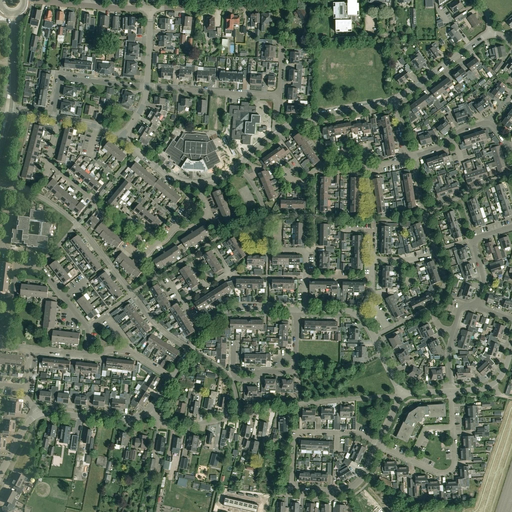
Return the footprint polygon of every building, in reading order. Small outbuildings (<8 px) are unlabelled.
[(333,8),(332,8),(332,12),(333,12),(334,19),(336,19),(336,27),(335,27),(335,31),(336,31),(336,32),(352,32),(352,21),(356,21),(356,16),(359,16),(358,0),(353,0),(348,0),(348,4),(344,4),(344,3),(333,3),(333,8)] [(377,0),(378,3),(379,3),(379,7),(386,7),(386,8),(389,8),(389,6),(389,0),(377,0)] [(454,13),(463,7),(458,0),(456,0),(448,5),(454,13)] [(301,19),(304,18),(305,21),(309,19),(302,8),(297,11),(294,13),(296,17),(299,16),(301,19)] [(32,18),(31,22),(38,24),(39,20),(41,12),(34,10),(32,18)] [(45,15),(44,20),(46,20),(45,23),(52,25),(53,22),(51,21),(52,15),(51,15),(51,12),(47,11),(46,15),(45,15)] [(455,20),(462,15),(460,12),(453,17),(455,20)] [(255,14),(251,14),(251,20),(251,27),(255,27),(255,23),(260,23),(260,14),(255,14)] [(264,32),(265,25),(265,24),(272,24),(272,14),(270,14),(269,14),(268,14),(262,14),(262,26),(262,32),(264,32)] [(479,23),(473,14),(467,18),(473,27),(479,23)] [(91,15),(84,15),(83,24),(91,25),(91,30),(94,31),(95,19),(91,18),(91,15)] [(233,31),(233,25),(233,16),(234,15),(233,15),(227,15),(227,23),(227,25),(226,25),(226,26),(225,34),(231,34),(231,31),(233,31)] [(208,26),(204,26),(204,33),(209,33),(209,38),(216,38),(215,34),(218,34),(217,34),(217,32),(215,32),(213,32),(213,29),(214,29),(214,22),(214,18),(209,18),(209,17),(208,16),(207,16),(207,17),(206,17),(206,18),(206,19),(206,20),(207,20),(208,20),(208,26)] [(100,26),(99,26),(99,34),(107,35),(107,27),(109,27),(110,18),(101,17),(100,26)] [(121,31),(121,28),(119,28),(120,26),(120,21),(119,21),(119,18),(113,17),(112,25),(112,28),(116,28),(116,31),(121,31)] [(161,30),(168,30),(168,33),(174,33),(175,30),(171,30),(171,25),(170,25),(161,24),(161,30)] [(455,43),(459,40),(460,41),(461,39),(462,38),(456,31),(459,29),(455,24),(451,27),(453,30),(448,34),(455,43)] [(166,36),(159,36),(159,41),(160,42),(160,41),(169,42),(170,42),(171,42),(171,37),(173,37),(173,34),(166,34),(166,36)] [(33,36),(30,47),(31,47),(30,51),(35,52),(36,48),(37,48),(39,37),(33,36)] [(107,48),(107,36),(102,36),(101,42),(96,41),(96,47),(101,47),(101,49),(107,49),(107,48)] [(265,49),(265,52),(275,52),(275,46),(272,46),(272,40),(265,40),(265,43),(264,43),(264,49),(265,49)] [(129,47),(129,50),(138,51),(139,45),(133,44),(134,41),(126,41),(126,46),(129,47)] [(160,42),(159,41),(159,47),(167,47),(167,50),(173,50),(173,47),(171,47),(171,42),(170,42),(169,42),(160,41),(160,42)] [(439,55),(435,49),(439,47),(435,42),(432,45),(433,47),(428,51),(431,56),(430,57),(433,60),(439,55)] [(492,55),(490,56),(491,60),(496,59),(496,58),(498,58),(506,56),(504,46),(492,48),(493,52),(491,53),(492,55)] [(132,57),(138,57),(138,51),(129,50),(129,53),(125,53),(124,59),(132,60),(132,57)] [(289,58),(299,59),(299,56),(303,56),(303,53),(305,53),(305,50),(298,50),(297,53),(290,52),(289,58)] [(275,58),(275,52),(265,52),(265,55),(261,54),(261,60),(267,61),(267,58),(275,58)] [(417,71),(422,67),(420,65),(425,61),(419,53),(416,55),(417,57),(410,62),(417,71)] [(64,68),(70,69),(71,60),(71,57),(69,56),(69,58),(62,57),(62,63),(65,63),(64,68)] [(92,66),(95,66),(96,58),(92,57),(92,62),(87,61),(86,70),(92,71),(92,66)] [(470,61),(477,69),(481,65),(475,57),(470,61)] [(297,64),(296,67),(302,68),(303,62),(299,62),(299,59),(289,58),(289,64),(297,64)] [(132,63),(132,60),(124,59),(124,62),(128,62),(127,68),(137,69),(137,63),(132,63)] [(511,71),(511,70),(511,59),(508,65),(505,63),(501,69),(505,72),(507,68),(511,71)] [(103,61),(97,60),(96,68),(99,68),(98,74),(105,74),(105,65),(102,65),(103,61)] [(497,73),(504,63),(499,60),(492,70),(497,73)] [(473,73),(470,75),(474,80),(477,78),(475,75),(477,74),(474,71),(477,69),(470,61),(466,64),(473,73)] [(109,65),(105,65),(105,74),(111,75),(111,69),(114,70),(115,62),(109,62),(109,65)] [(167,79),(168,68),(164,68),(165,65),(159,65),(159,71),(162,71),(161,79),(167,79)] [(176,72),(177,66),(174,65),(174,69),(168,68),(167,79),(173,80),(173,72),(176,72)] [(176,72),(180,72),(179,80),(185,80),(185,70),(180,69),(180,66),(177,66),(176,72)] [(197,81),(203,82),(203,71),(198,71),(198,66),(195,66),(195,67),(194,73),(198,74),(197,81)] [(189,70),(185,70),(185,80),(191,81),(191,73),(194,73),(195,67),(190,67),(189,70)] [(288,76),(298,77),(298,74),(302,74),(302,68),(296,67),(296,71),(289,70),(288,76)] [(127,68),(124,68),(123,77),(130,78),(131,75),(136,75),(137,69),(127,68)] [(207,71),(203,71),(203,82),(209,82),(209,76),(212,76),(212,75),(215,75),(216,69),(207,68),(207,71)] [(462,68),(457,71),(463,79),(466,77),(468,80),(469,79),(472,82),(474,80),(470,75),(468,76),(462,68)] [(42,73),(41,79),(50,80),(51,75),(46,74),(47,71),(44,71),(40,70),(39,73),(42,73)] [(238,72),(237,82),(243,83),(243,79),(246,79),(247,71),(244,70),(243,73),(238,72)] [(395,77),(400,84),(409,77),(405,70),(395,77)] [(226,71),(220,71),(217,71),(217,77),(220,77),(219,81),(225,82),(226,71)] [(266,73),(266,72),(265,73),(266,73),(265,78),(268,79),(268,86),(275,87),(276,83),(275,82),(275,77),(269,76),(269,71),(266,71),(266,73)] [(458,83),(463,79),(457,71),(452,75),(458,83)] [(265,73),(266,72),(262,72),(262,73),(257,73),(257,76),(256,75),(256,85),(262,86),(262,78),(265,78),(266,73),(265,73)] [(294,82),(294,85),(301,86),(301,80),(298,80),(298,77),(288,76),(288,82),(294,82)] [(443,81),(449,88),(453,85),(448,78),(443,81)] [(504,90),(507,87),(497,79),(495,83),(498,85),(494,90),(501,95),(505,90),(504,90)] [(446,94),(448,93),(446,90),(449,88),(443,81),(439,84),(446,94)] [(440,95),(443,93),(445,95),(446,94),(439,84),(435,88),(440,95)] [(301,92),(301,86),(294,85),(294,86),(295,86),(295,89),(287,88),(287,94),(297,95),(297,92),(301,92)] [(65,89),(64,89),(63,90),(63,91),(62,92),(63,93),(63,95),(64,95),(63,96),(73,97),(74,93),(77,93),(78,91),(81,91),(81,88),(71,86),(70,89),(65,88),(65,89)] [(435,88),(431,91),(436,98),(440,95),(435,88)] [(124,98),(133,101),(134,95),(125,92),(126,90),(123,89),(121,94),(125,95),(124,98)] [(501,95),(494,90),(493,92),(490,89),(486,94),(492,99),(494,96),(498,99),(501,95)] [(294,100),(294,104),(300,104),(300,98),(297,98),(297,95),(287,94),(287,100),(294,100)] [(427,94),(422,98),(427,105),(429,107),(433,104),(433,103),(427,94)] [(480,98),(482,101),(479,103),(485,111),(490,107),(486,102),(488,100),(484,94),(480,98)] [(162,105),(162,109),(162,110),(168,112),(168,103),(165,103),(166,99),(160,99),(160,98),(155,97),(154,105),(162,105)] [(131,107),(133,101),(124,98),(122,104),(119,103),(118,106),(125,108),(126,105),(131,107)] [(269,103),(272,103),(272,98),(260,98),(261,106),(269,106),(269,103)] [(427,105),(422,98),(418,101),(425,110),(427,109),(425,106),(427,105)] [(184,107),(191,107),(191,100),(182,99),(181,104),(178,104),(178,112),(182,112),(184,110),(184,107)] [(37,106),(34,105),(33,108),(40,109),(41,106),(45,107),(46,102),(37,100),(37,106)] [(62,104),(61,104),(61,105),(60,106),(60,107),(60,108),(60,110),(61,110),(61,111),(70,112),(71,108),(73,108),(74,105),(75,105),(76,102),(68,101),(68,104),(62,103),(62,104)] [(203,113),(206,113),(206,108),(206,101),(199,101),(198,116),(203,116),(203,113)] [(425,110),(418,101),(413,104),(419,111),(421,109),(423,112),(425,110)] [(468,104),(472,110),(476,108),(480,114),(485,111),(479,103),(477,104),(474,101),(472,103),(472,102),(468,104)] [(229,116),(234,117),(233,132),(232,132),(231,140),(243,141),(243,145),(250,145),(251,138),(250,137),(250,135),(254,135),(255,124),(259,124),(260,116),(254,116),(255,113),(256,113),(256,107),(249,106),(249,103),(241,102),(241,106),(230,105),(229,116)] [(296,113),(296,107),(300,107),(300,104),(294,104),(294,107),(286,106),(286,114),(290,114),(290,113),(296,113)] [(412,112),(408,115),(411,124),(418,118),(415,114),(419,111),(413,104),(409,107),(412,112)] [(468,113),(470,111),(467,104),(464,105),(465,108),(459,110),(459,111),(460,113),(463,122),(468,120),(466,113),(468,113)] [(85,114),(93,115),(94,107),(86,106),(85,114)] [(150,114),(159,120),(162,115),(165,117),(168,112),(162,110),(159,113),(153,109),(150,114)] [(459,111),(454,113),(458,124),(463,122),(460,113),(459,111)] [(151,126),(157,129),(158,127),(156,125),(159,120),(150,114),(146,119),(153,123),(151,126)] [(389,116),(381,117),(381,120),(377,121),(378,124),(382,123),(389,122),(389,120),(390,119),(389,116)] [(443,122),(441,125),(447,132),(452,128),(448,124),(449,124),(448,122),(445,119),(442,121),(443,122)] [(505,119),(502,123),(509,128),(511,126),(511,124),(505,119)] [(33,130),(43,133),(44,127),(35,125),(33,130)] [(152,130),(155,132),(157,129),(151,126),(149,129),(143,125),(140,129),(149,135),(152,130)] [(447,132),(441,125),(437,128),(443,136),(447,132)] [(139,141),(146,146),(150,140),(147,138),(149,135),(140,129),(137,135),(141,137),(139,141)] [(32,136),(41,139),(43,133),(33,130),(32,136)] [(424,135),(423,136),(426,145),(432,143),(428,131),(423,133),(424,135)] [(483,141),(490,139),(488,135),(486,136),(484,131),(479,132),(483,145),(485,145),(483,141)] [(483,145),(479,132),(473,134),(476,143),(480,142),(481,146),(483,145)] [(297,142),(303,138),(299,133),(293,138),(297,142)] [(183,135),(176,145),(172,142),(165,153),(171,157),(170,159),(176,163),(175,164),(181,168),(187,173),(188,171),(200,172),(201,174),(215,167),(214,166),(221,162),(208,136),(201,135),(197,134),(193,135),(186,134),(185,136),(183,135)] [(473,144),(476,143),(473,134),(468,136),(471,145),(472,147),(474,147),(473,144)] [(30,142),(40,145),(41,139),(32,136),(30,142)] [(471,145),(468,136),(463,138),(464,142),(462,142),(462,143),(462,144),(463,147),(460,148),(461,151),(467,149),(466,147),(471,145)] [(303,138),(297,142),(299,145),(296,147),(298,149),(300,147),(306,142),(303,138)] [(108,151),(113,145),(109,141),(104,148),(108,151)] [(29,148),(38,150),(40,145),(30,142),(29,148)] [(302,150),(299,152),(301,154),(304,152),(310,147),(306,142),(300,147),(302,150)] [(113,155),(118,149),(113,145),(108,151),(113,155)] [(290,154),(286,147),(283,149),(281,146),(276,150),(281,156),(282,158),(287,155),(288,156),(290,154)] [(490,149),(491,152),(485,154),(486,156),(488,156),(501,151),(499,146),(490,149)] [(304,152),(307,156),(313,152),(310,147),(304,152)] [(27,154),(37,156),(38,150),(29,148),(27,154)] [(117,159),(122,152),(118,149),(113,155),(117,159)] [(281,156),(276,150),(271,153),(276,159),(278,157),(280,160),(282,158),(281,156)] [(494,159),(503,156),(501,151),(488,156),(489,158),(493,156),(494,159)] [(122,152),(117,159),(122,162),(127,156),(122,152)] [(308,163),(310,161),(316,156),(313,152),(307,156),(308,159),(306,160),(308,163)] [(271,153),(267,156),(271,162),(274,161),(275,163),(277,161),(276,159),(271,153)] [(448,156),(447,153),(442,155),(445,166),(446,165),(446,163),(453,161),(451,155),(448,156)] [(26,160),(35,162),(37,156),(27,154),(26,160)] [(445,166),(442,155),(436,157),(439,165),(443,164),(443,166),(445,166)] [(273,165),(271,162),(267,156),(262,160),(264,163),(263,167),(266,168),(267,166),(269,164),(271,166),(273,165)] [(316,156),(310,161),(314,166),(320,161),(316,156)] [(488,167),(505,161),(503,156),(494,159),(495,162),(488,164),(488,167)] [(436,157),(431,158),(434,167),(439,165),(436,157)] [(427,163),(423,164),(427,174),(430,172),(429,169),(432,168),(433,170),(435,170),(434,167),(431,158),(426,160),(427,163)] [(24,166),(34,168),(35,162),(26,160),(24,166)] [(499,173),(505,171),(503,168),(506,167),(505,161),(488,167),(489,169),(496,167),(499,173)] [(135,172),(141,166),(136,162),(131,169),(135,172)] [(464,175),(464,176),(463,176),(463,177),(463,179),(464,179),(465,179),(467,184),(473,182),(470,173),(468,169),(466,164),(466,162),(462,163),(464,170),(466,170),(467,174),(464,175)] [(478,181),(483,179),(478,166),(477,163),(475,163),(477,170),(474,171),(475,172),(478,181)] [(75,174),(80,167),(76,164),(70,170),(75,174)] [(478,166),(483,179),(488,177),(488,176),(485,168),(482,169),(481,165),(478,166)] [(23,172),(32,174),(34,168),(24,166),(23,172)] [(135,172),(140,176),(145,170),(141,166),(135,172)] [(75,174),(79,177),(85,171),(80,167),(75,174)] [(259,176),(260,179),(267,176),(270,175),(268,170),(265,172),(265,171),(266,168),(263,167),(262,172),(258,174),(259,176)] [(478,181),(475,172),(474,171),(472,172),(471,168),(468,169),(470,173),(473,182),(478,181)] [(149,173),(145,170),(140,176),(144,180),(149,173)] [(79,177),(84,181),(89,175),(85,171),(79,177)] [(21,177),(31,180),(32,176),(32,174),(23,172),(21,177)] [(149,173),(144,180),(148,183),(154,177),(149,173)] [(89,175),(84,181),(88,185),(93,178),(89,175)] [(260,179),(263,184),(270,181),(269,179),(271,178),(270,175),(267,176),(260,179)] [(351,175),(351,181),(348,181),(348,184),(349,184),(351,184),(358,184),(359,178),(358,178),(358,175),(351,175)] [(374,179),(373,179),(374,185),(381,184),(381,181),(383,181),(383,178),(380,178),(380,175),(373,176),(374,179)] [(158,180),(154,177),(148,183),(153,187),(159,179),(158,180)] [(88,185),(93,188),(98,182),(93,178),(88,185)] [(446,186),(443,187),(440,178),(438,179),(439,183),(444,196),(449,195),(446,186)] [(50,192),(57,183),(53,179),(46,188),(50,192)] [(153,187),(154,186),(158,189),(164,183),(159,179),(153,187)] [(439,183),(438,179),(437,179),(439,184),(437,184),(437,185),(436,185),(436,187),(434,188),(435,191),(434,191),(434,192),(435,195),(436,195),(437,195),(438,198),(444,196),(439,183)] [(456,183),(453,184),(452,179),(449,180),(454,193),(459,191),(457,186),(459,186),(458,182),(456,183)] [(122,185),(128,190),(132,186),(126,180),(122,185)] [(265,189),(272,186),(271,184),(273,183),(272,181),(270,182),(270,181),(263,184),(265,189)] [(98,182),(93,188),(97,192),(102,186),(98,182)] [(50,192),(55,195),(61,188),(57,184),(58,183),(57,183),(50,192)] [(168,187),(164,183),(158,189),(163,193),(168,187)] [(496,192),(505,189),(503,184),(494,187),(496,192)] [(118,189),(125,195),(128,190),(122,185),(118,189)] [(265,189),(267,195),(274,192),(272,186),(265,189)] [(168,187),(163,193),(167,197),(172,190),(168,187)] [(61,188),(55,195),(59,199),(66,192),(61,188)] [(115,194),(121,199),(125,195),(118,189),(115,194)] [(505,189),(496,192),(498,197),(506,194),(505,191),(507,191),(506,189),(505,189)] [(177,194),(172,190),(167,197),(171,200),(170,202),(177,194)] [(233,220),(231,215),(232,215),(223,194),(222,195),(220,190),(213,193),(219,207),(215,208),(216,210),(219,209),(223,218),(218,220),(220,225),(225,223),(233,220)] [(59,199),(64,203),(70,196),(66,192),(59,199)] [(276,197),(274,192),(267,195),(269,200),(276,197)] [(111,198),(117,203),(121,199),(115,194),(111,198)] [(173,202),(176,204),(181,198),(177,194),(170,202),(172,204),(173,202)] [(70,196),(64,203),(69,207),(75,199),(70,196)] [(468,206),(476,204),(478,203),(476,198),(475,196),(470,198),(471,200),(467,201),(468,206)] [(117,203),(111,198),(107,202),(114,208),(117,203)] [(69,207),(73,211),(81,202),(79,203),(75,199),(69,207)] [(501,207),(501,208),(509,205),(508,199),(501,202),(499,202),(500,207),(501,207)] [(81,202),(73,211),(78,215),(85,206),(81,202)] [(470,212),(478,209),(480,209),(480,208),(478,203),(476,204),(468,206),(470,212)] [(138,214),(143,208),(139,204),(133,211),(138,214)] [(138,214),(142,218),(148,211),(143,208),(138,214)] [(18,217),(17,221),(18,221),(18,226),(17,226),(16,230),(12,229),(12,234),(13,234),(12,239),(11,239),(11,243),(26,244),(26,246),(30,247),(30,246),(33,246),(33,247),(37,248),(37,246),(40,247),(39,248),(43,248),(44,247),(46,247),(46,249),(47,238),(47,237),(50,237),(50,233),(49,233),(50,228),(51,228),(51,224),(42,223),(44,211),(40,210),(39,212),(34,211),(35,210),(30,209),(29,218),(28,218),(18,217)] [(481,213),(480,209),(478,209),(470,212),(472,217),(479,215),(482,214),(481,213)] [(148,211),(142,218),(147,222),(152,215),(149,213),(151,211),(149,210),(148,211)] [(511,217),(511,215),(511,214),(511,212),(511,210),(502,213),(505,219),(511,217)] [(448,213),(448,211),(444,212),(446,219),(455,216),(453,211),(448,213)] [(474,222),(481,220),(483,219),(482,214),(479,215),(472,217),(474,222)] [(97,219),(95,217),(92,215),(86,223),(91,227),(97,219)] [(147,222),(151,225),(157,219),(158,217),(156,215),(155,217),(152,215),(147,222)] [(448,224),(449,224),(457,222),(455,216),(446,219),(448,224)] [(101,223),(99,221),(97,219),(91,227),(95,230),(96,230),(102,223),(101,223)] [(157,219),(151,225),(156,229),(161,222),(157,219)] [(481,220),(474,222),(475,227),(485,224),(483,219),(481,220)] [(295,223),(295,220),(286,220),(286,224),(292,224),(292,228),(304,228),(304,223),(295,223)] [(420,222),(415,224),(415,225),(413,226),(411,222),(404,223),(405,227),(409,226),(411,229),(408,230),(409,232),(411,231),(422,227),(420,222)] [(449,230),(458,227),(457,222),(449,224),(448,224),(450,229),(449,230)] [(102,223),(96,230),(101,234),(100,236),(111,245),(112,244),(117,248),(112,253),(117,258),(116,260),(121,264),(120,265),(131,274),(132,273),(137,278),(143,270),(140,268),(141,267),(140,267),(133,262),(134,260),(133,259),(132,261),(125,255),(125,254),(125,255),(122,252),(123,251),(117,247),(123,240),(120,238),(113,232),(114,231),(113,230),(112,231),(105,225),(102,223)] [(397,227),(397,224),(389,224),(389,227),(381,227),(381,231),(391,232),(391,227),(397,227)] [(156,259),(153,261),(158,269),(164,265),(165,266),(177,258),(176,257),(187,250),(186,248),(192,245),(192,246),(205,238),(204,237),(210,233),(204,225),(201,227),(193,232),(192,231),(191,231),(192,233),(184,238),(181,240),(183,243),(177,247),(176,245),(173,247),(173,248),(165,253),(164,251),(163,252),(164,254),(156,258),(156,259)] [(422,227),(411,231),(413,237),(416,236),(424,233),(423,230),(421,230),(421,228),(422,228),(422,227)] [(453,234),(460,232),(458,227),(449,230),(450,235),(453,234)] [(418,241),(425,239),(424,237),(425,237),(424,233),(416,236),(417,239),(414,240),(415,242),(418,241)] [(74,245),(81,240),(77,235),(71,240),(74,245)] [(226,247),(227,248),(237,242),(234,237),(226,242),(223,243),(225,247),(226,247)] [(507,237),(500,239),(502,246),(501,246),(502,249),(510,247),(507,237)] [(418,241),(415,242),(417,247),(427,244),(425,239),(418,241)] [(84,244),(81,240),(74,245),(78,250),(84,244)] [(327,241),(320,241),(320,246),(327,246),(327,249),(334,249),(334,246),(330,246),(330,241),(327,241)] [(240,246),(237,242),(227,248),(228,250),(230,249),(232,251),(240,246)] [(498,260),(502,259),(498,247),(494,248),(492,242),(485,244),(488,254),(495,252),(498,260)] [(81,254),(88,249),(84,244),(78,250),(81,254)] [(455,257),(458,256),(467,253),(465,248),(462,248),(461,245),(455,248),(453,248),(455,257)] [(232,256),(233,257),(243,251),(240,246),(232,251),(234,255),(232,256)] [(91,254),(88,249),(81,254),(85,259),(91,254)] [(319,252),(319,257),(330,258),(330,253),(334,253),(334,249),(327,249),(327,252),(319,252)] [(203,255),(206,259),(203,261),(204,263),(207,261),(206,260),(214,255),(211,251),(203,255)] [(246,256),(243,251),(233,257),(234,259),(236,258),(238,261),(246,256)] [(459,261),(460,264),(467,262),(466,259),(468,258),(467,253),(458,256),(460,261),(459,261)] [(88,263),(95,258),(91,254),(85,259),(88,263)] [(217,260),(214,255),(206,260),(207,261),(209,265),(217,260)] [(99,263),(95,258),(88,263),(92,268),(99,263)] [(0,268),(10,269),(11,264),(8,263),(8,261),(1,260),(0,266),(0,268)] [(50,265),(53,270),(60,265),(56,260),(50,265)] [(220,264),(217,260),(209,265),(212,268),(209,270),(210,272),(213,270),(212,269),(220,264)] [(496,265),(490,267),(492,274),(496,272),(497,275),(498,276),(501,274),(502,273),(501,270),(500,267),(504,265),(502,260),(495,262),(496,265)] [(418,266),(414,268),(416,273),(420,271),(420,272),(425,270),(425,269),(435,266),(433,261),(423,264),(425,267),(419,269),(418,266)] [(467,262),(460,264),(459,265),(461,273),(464,272),(472,269),(470,264),(468,264),(467,262)] [(102,267),(99,263),(92,268),(95,273),(102,267)] [(210,272),(208,273),(209,274),(212,273),(213,275),(223,269),(220,264),(212,269),(213,270),(210,272)] [(53,270),(57,274),(63,269),(60,265),(53,270)] [(187,266),(179,271),(182,274),(179,276),(181,278),(183,276),(183,275),(190,270),(187,266)] [(436,267),(435,267),(435,266),(425,269),(425,270),(426,269),(428,274),(430,274),(438,271),(436,267)] [(57,274),(60,279),(67,274),(63,269),(57,274)] [(472,269),(464,272),(461,273),(464,279),(465,279),(465,280),(472,278),(471,275),(474,274),(472,269)] [(193,275),(190,270),(183,275),(183,276),(185,280),(193,275)] [(438,275),(439,274),(438,271),(430,274),(428,274),(430,280),(429,280),(438,277),(438,275)] [(102,282),(109,277),(105,272),(99,277),(102,282)] [(67,274),(60,279),(64,284),(71,279),(67,274)] [(185,280),(188,283),(183,287),(185,285),(186,287),(189,285),(188,284),(196,279),(193,275),(185,280)] [(112,281),(109,277),(102,282),(106,286),(112,281)] [(435,289),(433,284),(440,281),(438,277),(429,280),(431,285),(429,285),(430,287),(435,289)] [(199,284),(196,279),(188,284),(189,285),(191,289),(199,284)] [(109,291),(116,286),(112,281),(106,286),(109,291)] [(471,287),(472,284),(465,282),(464,285),(465,285),(463,290),(472,293),(473,288),(471,287)] [(226,283),(222,286),(227,293),(231,290),(226,283)] [(382,283),(382,288),(390,288),(390,292),(398,290),(397,288),(392,288),(392,283),(389,283),(382,283)] [(41,286),(29,285),(28,285),(22,284),(20,295),(47,298),(43,327),(47,328),(47,335),(53,335),(52,341),(78,344),(79,334),(74,333),(72,333),(61,331),(59,331),(53,331),(53,328),(54,328),(55,323),(55,321),(56,310),(56,308),(57,302),(56,302),(57,297),(52,297),(53,291),(48,291),(48,287),(42,286),(41,286)] [(148,292),(150,290),(153,294),(160,289),(157,284),(150,289),(149,288),(147,290),(148,292)] [(119,290),(116,286),(109,291),(113,296),(119,290)] [(222,296),(223,296),(227,293),(222,286),(217,289),(222,296)] [(163,294),(160,289),(153,294),(155,298),(152,299),(154,301),(156,300),(156,299),(163,294)] [(213,292),(218,299),(221,297),(223,299),(225,298),(223,296),(222,296),(217,289),(213,292)] [(119,290),(113,296),(116,300),(123,295),(119,290)] [(385,299),(388,303),(394,300),(396,299),(397,299),(399,298),(397,294),(398,294),(398,290),(390,292),(392,296),(385,299)] [(459,294),(458,298),(464,300),(465,297),(470,298),(472,293),(463,290),(462,295),(459,294)] [(428,291),(424,294),(428,302),(433,300),(428,291)] [(213,292),(208,295),(213,302),(214,302),(218,299),(213,292)] [(487,292),(484,299),(487,300),(487,302),(492,304),(495,296),(489,294),(489,293),(487,292)] [(166,298),(163,294),(156,299),(156,300),(158,303),(166,298)] [(428,303),(428,302),(424,294),(424,295),(422,296),(423,298),(420,299),(424,306),(427,305),(427,304),(428,303)] [(212,303),(214,305),(216,304),(214,302),(213,302),(208,295),(204,298),(209,305),(212,303)] [(81,306),(87,301),(84,296),(77,301),(81,306)] [(502,304),(504,298),(500,297),(495,296),(492,304),(497,306),(498,303),(502,304)] [(158,303),(161,307),(158,308),(159,310),(162,309),(161,308),(169,303),(166,298),(158,303)] [(209,305),(204,298),(199,300),(204,308),(205,307),(209,305)] [(420,299),(418,300),(417,298),(414,299),(418,308),(420,307),(420,308),(424,306),(420,299)] [(504,298),(502,304),(504,305),(503,308),(509,309),(511,301),(511,298),(511,301),(505,299),(506,298),(504,298)] [(394,300),(388,303),(389,305),(387,306),(389,309),(396,305),(395,303),(398,302),(396,300),(397,299),(396,299),(394,300)] [(410,301),(409,301),(410,304),(413,310),(418,308),(414,299),(410,301)] [(199,311),(203,309),(205,311),(207,310),(205,307),(204,308),(199,300),(194,304),(199,311)] [(81,306),(84,310),(91,305),(87,301),(81,306)] [(118,315),(113,318),(116,321),(119,318),(133,308),(130,303),(122,309),(124,311),(119,316),(118,315)] [(172,307),(169,303),(161,308),(162,309),(164,312),(170,309),(169,309),(172,307)] [(177,304),(172,307),(169,309),(170,309),(172,312),(172,313),(180,308),(177,304)] [(84,310),(88,315),(94,310),(91,305),(84,310)] [(392,312),(393,314),(399,311),(401,310),(400,307),(398,308),(396,305),(389,309),(391,313),(392,312)] [(119,318),(116,321),(118,324),(123,321),(122,320),(127,315),(129,318),(136,312),(133,308),(119,318)] [(172,312),(169,314),(170,316),(173,314),(175,318),(183,313),(180,308),(172,313),(172,312)] [(401,310),(399,311),(393,314),(395,319),(402,315),(403,318),(407,316),(406,314),(404,314),(402,309),(401,310)] [(91,319),(98,314),(94,310),(88,315),(91,319)] [(125,324),(127,326),(140,316),(136,312),(129,318),(131,320),(125,324)] [(178,322),(186,317),(183,313),(175,318),(178,321),(175,323),(176,325),(179,323),(178,322)] [(478,319),(479,316),(468,313),(467,316),(466,319),(476,322),(477,319),(478,319)] [(134,324),(135,326),(143,320),(140,316),(127,326),(123,329),(125,332),(129,329),(128,329),(134,324)] [(189,322),(186,317),(178,322),(179,323),(181,327),(189,322)] [(476,331),(477,328),(475,328),(476,325),(475,325),(476,322),(466,319),(465,321),(466,322),(465,324),(474,327),(473,330),(476,331)] [(133,335),(135,333),(146,325),(143,320),(135,326),(138,329),(132,333),(133,335)] [(261,331),(266,332),(266,325),(263,325),(263,321),(257,321),(257,329),(261,329),(261,331)] [(307,331),(310,331),(310,322),(305,321),(305,327),(302,327),(301,333),(307,334),(307,331)] [(192,326),(189,322),(181,327),(184,331),(192,326)] [(496,327),(495,330),(503,333),(505,327),(494,323),(493,326),(496,327)] [(349,328),(349,334),(359,334),(359,329),(352,329),(352,324),(346,324),(346,328),(349,328)] [(417,330),(420,335),(423,334),(431,330),(428,324),(420,328),(417,330)] [(144,338),(144,339),(144,338),(149,334),(147,332),(150,329),(146,325),(135,333),(137,335),(140,332),(142,335),(144,338)] [(184,331),(181,332),(182,334),(185,332),(187,336),(195,331),(192,326),(184,331)] [(212,340),(212,343),(226,343),(226,338),(226,335),(227,335),(228,329),(225,329),(225,334),(220,334),(220,338),(217,337),(217,341),(212,340)] [(431,330),(423,334),(420,335),(422,338),(423,338),(424,339),(420,341),(422,344),(430,340),(429,337),(433,335),(431,330)] [(472,333),(463,330),(462,330),(461,331),(461,332),(461,333),(460,336),(461,336),(471,339),(472,336),(474,336),(474,334),(476,333),(477,331),(476,331),(473,330),(472,333)] [(486,337),(489,338),(496,341),(497,338),(501,339),(503,333),(495,330),(494,334),(491,333),(490,336),(486,335),(486,337)] [(389,339),(391,344),(400,340),(397,335),(400,333),(399,331),(392,334),(394,337),(389,339)] [(145,355),(149,349),(156,337),(152,334),(150,336),(149,334),(144,338),(147,341),(146,342),(149,344),(147,347),(143,354),(145,355)] [(348,340),(348,342),(355,343),(355,340),(361,340),(361,334),(359,334),(349,334),(349,340),(348,340)] [(459,341),(469,345),(472,346),(473,343),(471,342),(472,339),(471,339),(461,336),(460,339),(460,338),(459,341)] [(154,346),(156,348),(161,340),(156,337),(149,349),(151,350),(154,346)] [(490,345),(489,348),(497,351),(499,345),(495,343),(496,341),(489,338),(487,344),(490,345)] [(155,355),(157,356),(166,343),(161,340),(156,348),(158,349),(155,355)] [(311,350),(311,346),(314,346),(314,340),(302,340),(303,350),(311,350)] [(409,345),(407,342),(404,343),(402,341),(401,342),(400,340),(391,344),(394,349),(399,347),(400,350),(406,346),(409,345)] [(431,350),(439,346),(438,344),(439,343),(438,340),(436,340),(431,343),(430,340),(422,344),(416,347),(417,350),(419,349),(420,349),(426,346),(429,351),(431,350)] [(468,350),(468,347),(469,345),(459,341),(458,344),(457,347),(468,350)] [(163,352),(165,354),(170,346),(166,343),(157,356),(159,358),(163,352)] [(356,347),(356,352),(367,352),(366,352),(366,347),(359,347),(359,344),(347,344),(347,347),(356,347)] [(160,365),(163,367),(166,362),(167,360),(175,349),(170,346),(165,354),(167,355),(164,361),(163,360),(160,365)] [(401,352),(396,354),(399,360),(407,355),(410,354),(408,351),(409,351),(408,349),(406,346),(400,350),(401,352)] [(439,346),(431,350),(433,355),(442,351),(439,346)] [(491,356),(495,357),(497,351),(489,348),(488,352),(485,351),(484,353),(483,353),(482,356),(483,357),(486,357),(485,358),(486,358),(491,359),(490,359),(491,356)] [(167,360),(169,362),(170,360),(174,363),(176,361),(174,360),(179,352),(175,349),(167,360)] [(250,354),(249,354),(249,353),(245,352),(241,352),(241,362),(244,362),(244,363),(250,364),(250,354)] [(266,355),(263,355),(263,352),(262,352),(260,352),(260,355),(261,355),(261,364),(266,364),(266,361),(270,361),(270,354),(266,354),(266,355)] [(353,357),(353,361),(362,362),(362,358),(367,358),(367,352),(356,352),(356,357),(353,357)] [(226,354),(212,354),(212,356),(216,356),(216,359),(219,359),(219,362),(226,363),(226,360),(226,354)] [(407,355),(399,360),(402,364),(406,362),(408,365),(414,362),(413,359),(410,360),(407,355)] [(484,363),(481,365),(488,372),(493,367),(490,364),(493,361),(491,359),(486,358),(485,358),(482,361),(484,363)] [(113,359),(107,359),(106,365),(103,364),(103,371),(107,371),(108,368),(112,369),(113,359)] [(70,362),(65,361),(64,370),(63,373),(66,373),(66,371),(69,371),(69,373),(72,373),(73,365),(70,365),(70,362)] [(76,366),(73,365),(72,373),(75,374),(75,372),(81,372),(82,363),(76,362),(76,366)] [(95,378),(100,378),(100,371),(97,371),(98,365),(93,364),(92,373),(95,374),(95,378)] [(467,369),(464,369),(464,378),(470,378),(470,374),(475,374),(471,366),(470,366),(469,364),(467,364),(467,366),(467,369)] [(455,378),(457,377),(457,378),(464,378),(464,369),(460,369),(460,365),(457,365),(457,373),(456,373),(456,374),(455,374),(455,378)] [(478,371),(483,376),(488,372),(481,365),(479,368),(476,365),(474,367),(473,365),(471,366),(475,374),(478,371)] [(442,373),(445,373),(445,366),(442,367),(442,366),(441,367),(439,368),(437,368),(437,370),(438,379),(443,379),(442,373)] [(409,375),(414,378),(419,370),(413,367),(409,375)] [(428,367),(429,374),(431,374),(431,380),(438,379),(437,370),(431,370),(431,367),(428,367)] [(149,374),(148,375),(151,376),(149,379),(156,384),(160,379),(153,374),(154,373),(149,369),(147,373),(149,374)] [(419,370),(414,378),(418,380),(423,372),(419,370)] [(201,376),(197,375),(196,381),(205,382),(206,374),(202,374),(201,376)] [(141,386),(147,390),(149,387),(153,390),(156,384),(149,379),(147,382),(144,381),(141,386)] [(265,385),(261,385),(261,392),(264,392),(264,393),(270,393),(270,389),(270,380),(265,379),(265,385)] [(276,392),(279,392),(279,385),(276,385),(276,380),(270,380),(270,389),(270,393),(270,391),(276,391),(276,392)] [(279,392),(288,392),(288,380),(282,380),(282,385),(279,385),(279,392)] [(288,392),(296,393),(296,391),(297,391),(297,385),(293,385),(293,380),(288,380),(288,392)] [(140,392),(138,396),(146,400),(149,395),(146,392),(147,390),(141,386),(138,391),(140,392)] [(45,401),(50,402),(51,391),(55,392),(56,387),(52,387),(52,390),(49,389),(49,392),(46,392),(45,401)] [(247,396),(252,397),(252,387),(247,387),(247,392),(244,392),(244,399),(247,399),(247,396)] [(255,400),(261,400),(261,393),(258,393),(258,387),(252,387),(252,397),(255,397),(255,400)] [(39,400),(45,401),(46,392),(45,392),(46,391),(42,390),(42,388),(37,388),(37,393),(40,393),(39,400)] [(75,404),(81,405),(82,396),(78,395),(79,392),(73,391),(73,394),(73,396),(76,396),(75,404)] [(105,394),(103,393),(102,397),(100,397),(99,406),(104,407),(105,399),(109,399),(110,391),(106,391),(105,394)] [(204,408),(211,409),(213,398),(216,398),(217,392),(211,391),(210,397),(209,397),(209,399),(206,398),(204,408)] [(91,396),(91,395),(91,393),(88,392),(88,394),(85,394),(85,396),(82,396),(81,405),(86,405),(87,395),(91,396)] [(190,413),(197,414),(199,402),(196,402),(197,397),(193,396),(194,392),(192,392),(191,401),(192,402),(190,413)] [(120,397),(119,399),(118,408),(125,409),(125,404),(128,405),(129,394),(124,393),(123,397),(120,397)] [(116,396),(110,395),(109,403),(112,403),(112,407),(118,408),(119,399),(115,399),(116,396)] [(134,397),(131,402),(137,406),(139,403),(142,406),(146,400),(138,396),(136,398),(134,397)] [(230,402),(231,396),(227,396),(227,398),(220,397),(219,407),(225,408),(226,402),(230,402)] [(12,402),(11,407),(21,409),(22,403),(16,402),(16,399),(10,398),(10,402),(12,402)] [(175,405),(177,405),(178,405),(177,412),(184,413),(186,404),(178,402),(178,401),(176,400),(175,405)] [(407,443),(417,422),(424,418),(446,417),(445,404),(418,406),(408,412),(396,437),(407,443)] [(340,418),(346,418),(346,406),(340,406),(340,413),(337,413),(337,416),(337,423),(340,423),(340,418)] [(346,406),(346,418),(353,418),(353,423),(356,423),(356,416),(352,416),(352,406),(346,406)] [(9,412),(8,415),(15,416),(15,413),(21,414),(21,409),(11,407),(11,412),(9,412)] [(321,424),(321,420),(327,420),(328,408),(322,408),(321,417),(318,417),(318,424),(321,424)] [(328,408),(327,420),(334,420),(334,423),(337,423),(337,416),(333,416),(334,408),(328,408)] [(303,417),(299,417),(299,424),(302,424),(302,421),(309,421),(309,410),(303,410),(303,417)] [(309,410),(309,421),(315,421),(315,424),(318,424),(318,417),(315,417),(315,410),(309,410)] [(6,420),(5,426),(15,427),(16,421),(10,420),(10,418),(4,417),(4,420),(6,420)] [(280,432),(287,432),(287,422),(289,422),(289,418),(287,418),(287,417),(280,417),(280,422),(279,422),(279,430),(280,430),(280,432)] [(268,424),(260,422),(258,435),(266,436),(268,424)] [(3,430),(2,433),(8,434),(9,431),(14,432),(15,427),(5,426),(5,430),(3,430)] [(60,439),(69,441),(69,438),(69,436),(70,433),(69,433),(70,428),(62,426),(61,430),(60,432),(61,432),(60,439)] [(250,427),(244,426),(243,429),(242,429),(241,432),(242,432),(241,437),(249,438),(250,427)] [(232,439),(234,429),(227,428),(226,438),(232,439)] [(83,443),(88,443),(87,450),(92,451),(94,438),(90,438),(91,430),(85,429),(84,437),(83,443)] [(117,445),(124,446),(126,434),(120,433),(119,441),(117,440),(117,445)] [(209,449),(213,450),(216,437),(213,437),(213,434),(209,433),(208,436),(206,436),(204,446),(209,447),(209,449)] [(195,436),(195,435),(190,434),(187,450),(196,451),(197,446),(198,447),(199,441),(198,440),(198,437),(195,436)] [(139,439),(136,439),(135,447),(145,448),(146,440),(145,440),(146,436),(139,435),(139,439)] [(158,440),(157,440),(156,451),(163,452),(165,438),(158,437),(158,440)] [(181,439),(174,438),(172,453),(179,454),(181,439)] [(355,443),(353,448),(355,450),(364,453),(366,448),(359,445),(361,442),(355,440),(354,442),(355,443)] [(251,441),(250,446),(249,449),(257,451),(259,442),(251,441)] [(329,442),(324,442),(323,451),(329,452),(328,455),(332,455),(332,453),(333,453),(334,446),(329,446),(329,442)] [(355,450),(353,448),(353,449),(350,454),(353,455),(361,459),(364,453),(355,450)] [(220,455),(212,454),(210,465),(217,467),(220,455)] [(359,464),(361,459),(353,455),(350,454),(348,460),(346,459),(345,460),(350,464),(352,461),(359,464)] [(103,466),(102,467),(106,468),(108,458),(98,456),(96,465),(103,466)] [(150,459),(148,468),(148,469),(154,470),(156,460),(150,459)] [(348,467),(350,464),(345,460),(343,463),(346,466),(342,468),(348,478),(353,475),(348,467)] [(165,461),(163,469),(170,470),(172,462),(165,461)] [(384,467),(383,467),(383,471),(383,472),(388,471),(389,474),(391,474),(391,471),(390,462),(384,462),(384,467)] [(342,481),(348,478),(342,468),(339,470),(340,472),(338,473),(342,481)] [(305,481),(305,472),(300,471),(300,470),(297,470),(297,477),(299,478),(299,481),(305,481)] [(15,473),(13,478),(22,483),(24,480),(26,481),(27,479),(15,473)] [(180,477),(179,484),(187,485),(188,478),(180,477)] [(466,486),(465,478),(460,479),(460,477),(458,477),(456,480),(456,482),(458,482),(458,487),(458,490),(461,490),(461,487),(466,486)] [(11,480),(12,481),(11,483),(18,487),(17,490),(21,492),(22,490),(20,488),(21,486),(21,485),(22,483),(13,478),(11,480)] [(382,483),(391,487),(391,482),(384,478),(382,483)] [(259,482),(257,492),(275,495),(277,484),(259,482)] [(16,496),(17,494),(20,495),(21,492),(17,490),(15,493),(8,489),(6,491),(4,494),(14,499),(15,496),(16,496)] [(14,508),(15,505),(12,503),(13,502),(12,501),(14,499),(4,494),(3,496),(4,496),(2,499),(9,503),(7,507),(13,508),(14,508)] [(360,495),(355,500),(363,508),(368,504),(365,501),(363,498),(360,495)] [(278,502),(277,511),(288,511),(289,511),(285,511),(285,503),(278,502)] [(295,502),(295,503),(291,503),(291,509),(290,509),(290,511),(302,511),(303,511),(299,511),(299,503),(298,503),(298,502),(295,502)]
